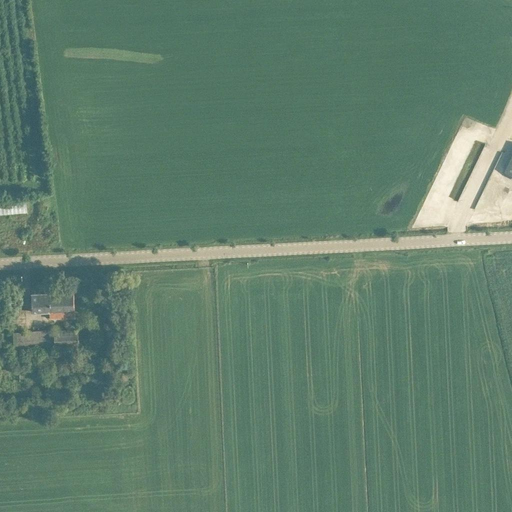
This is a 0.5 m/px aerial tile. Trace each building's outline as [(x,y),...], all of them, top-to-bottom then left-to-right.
[(485,176),(480,188),(490,192),(494,180),(485,176)] [(489,196),(482,218),(493,221),(500,199),(489,196)] [(0,215),(23,215),(22,204),(0,204),(0,215)] [(50,319),(76,318),(76,291),(31,292),(31,314),(50,314),(50,319)] [(78,328),(11,332),(12,347),(79,342),(78,328)] [(40,383),(25,383),(25,393),(40,393),(40,383)]
